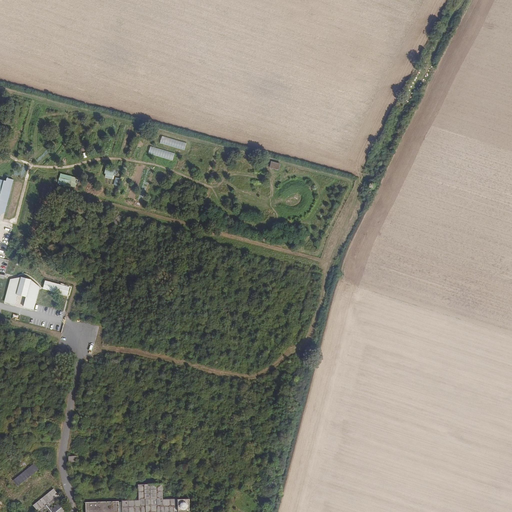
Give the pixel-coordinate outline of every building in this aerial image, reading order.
[(188,141),(162,136),(160,145),(186,150),(188,141)] [(173,160),(176,152),(151,145),(149,153),(173,160)] [(281,162),(272,160),(270,168),(271,168),(279,170),(281,162)] [(116,170),(107,168),(105,176),(114,178),(116,170)] [(73,175),(61,172),(58,183),(70,186),(73,175)] [(0,215),(6,212),(14,178),(7,176),(6,180),(0,178),(0,215)] [(34,309),(40,286),(31,278),(22,276),(10,278),(3,301),(14,304),(17,293),(25,296),(23,306),(34,309)] [(55,282),(52,291),(67,295),(70,286),(55,282)] [(13,480),(18,486),(37,469),(33,464),(13,480)] [(86,501),(86,511),(154,511),(191,511),(190,498),(163,499),(162,483),(139,483),(140,499),(86,501)] [(53,488),(33,505),(39,511),(42,511),(47,509),(50,511),(49,511),(64,511),(67,510),(62,504),(52,510),(50,507),(56,502),(57,503),(63,499),(59,494),(58,495),(53,488)]
